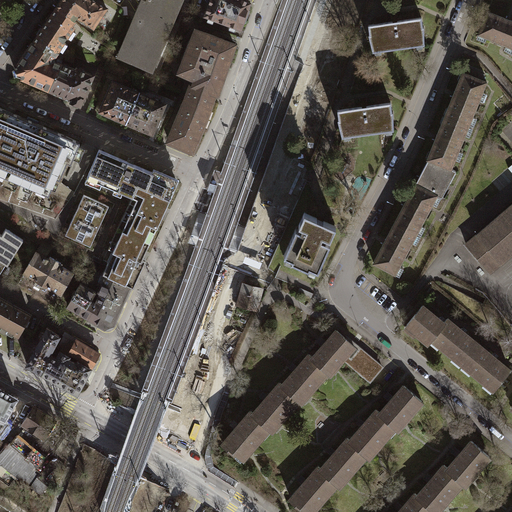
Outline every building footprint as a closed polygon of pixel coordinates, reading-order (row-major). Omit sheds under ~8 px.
[(94,0),(61,0),(56,7),(75,20),(78,16),(94,27),(107,8),(94,0)] [(140,0),(117,55),(150,70),(179,0),(145,0),(145,2),(140,0)] [(244,0),(209,0),(204,14),(241,28),(251,3),(244,0)] [(56,7),(33,42),(43,49),(46,44),(57,51),(74,26),(72,25),(75,20),(56,7)] [(511,21),(487,11),(478,34),(511,47),(511,21)] [(367,25),(371,52),(423,45),(419,17),(367,25)] [(234,43),(195,29),(186,53),(225,68),(234,43)] [(54,56),(57,51),(46,44),(43,49),(33,42),(15,68),(16,75),(50,90),(61,64),(55,61),(54,56)] [(194,77),(186,99),(209,108),(216,90),(217,90),(225,68),(186,53),(179,71),(194,77)] [(61,64),(50,90),(80,103),(93,75),(77,69),(76,70),(61,64)] [(469,125),(487,81),(463,72),(445,115),(469,125)] [(100,108),(128,120),(140,90),(112,79),(100,108)] [(168,102),(140,90),(128,120),(156,131),(168,102)] [(205,118),(209,108),(186,99),(169,140),(195,150),(199,141),(196,140),(205,118)] [(337,110),(341,137),(393,130),(389,102),(337,110)] [(79,142),(0,109),(0,171),(48,192),(54,176),(59,178),(67,159),(71,161),(79,142)] [(451,169),(469,125),(445,115),(427,159),(428,159),(451,169)] [(138,185),(169,199),(178,179),(166,173),(153,168),(152,172),(123,160),(99,149),(87,176),(133,196),(138,185)] [(451,169),(428,159),(416,183),(438,194),(440,195),(453,170),(451,169)] [(417,233),(438,194),(416,183),(395,222),(417,233)] [(118,227),(150,241),(169,199),(138,185),(133,196),(118,227)] [(81,195),(73,215),(100,226),(108,206),(81,195)] [(511,202),(464,243),(489,272),(511,252),(511,202)] [(282,255),(316,270),(335,226),(301,211),(282,255)] [(91,246),(100,226),(73,215),(65,236),(91,246)] [(395,273),(417,233),(395,222),(373,262),(395,273)] [(150,241),(118,227),(108,248),(113,250),(103,272),(107,274),(131,284),(133,286),(146,259),(142,257),(150,241)] [(2,233),(0,232),(0,257),(8,263),(23,239),(6,228),(2,233)] [(43,241),(36,251),(46,257),(53,247),(43,241)] [(36,251),(25,271),(61,292),(73,273),(46,257),(36,251)] [(61,292),(25,271),(17,283),(54,304),(61,292)] [(101,292),(95,302),(96,303),(88,316),(105,326),(114,322),(131,284),(107,274),(98,291),(101,292)] [(68,304),(88,316),(96,303),(95,302),(90,299),(95,291),(81,283),(68,304)] [(242,285),(237,303),(253,308),(259,289),(242,285)] [(0,295),(0,325),(10,331),(16,334),(28,313),(2,297),(0,295)] [(423,304),(406,324),(428,342),(431,339),(445,322),(423,304)] [(431,339),(462,364),(478,344),(448,319),(445,322),(431,339)] [(27,363),(43,371),(51,355),(49,354),(60,335),(46,327),(27,363)] [(346,359),(358,346),(337,327),(312,355),(330,372),(333,374),(346,359)] [(61,348),(60,351),(90,367),(97,354),(63,336),(57,346),(61,348)] [(462,364),(493,390),(510,369),(478,344),(462,364)] [(358,346),(346,359),(372,379),(383,367),(358,346)] [(56,358),(51,355),(43,371),(77,390),(90,367),(60,351),(56,358)] [(302,402),(330,372),(312,355),(309,352),(281,383),(301,401),(302,402)] [(273,431),(301,401),(281,383),(279,381),(251,411),(271,429),(273,431)] [(402,428),(427,401),(407,382),(381,409),(400,426),(402,428)] [(0,423),(1,425),(18,398),(0,387),(0,423)] [(32,405),(20,423),(42,438),(54,420),(32,405)] [(372,457),(400,426),(381,409),(379,407),(351,437),(370,455),(372,457)] [(244,458),(271,429),(251,411),(249,409),(222,438),(244,458)] [(19,432),(0,454),(0,464),(40,496),(66,462),(57,455),(53,459),(19,432)] [(343,485),(370,455),(351,437),(348,435),(321,465),(341,483),(343,485)] [(466,487),(491,459),(471,441),(446,468),(464,485),(466,487)] [(94,448),(82,442),(79,448),(90,454),(94,448)] [(313,511),(314,511),(341,483),(321,465),(319,463),(292,492),(313,511)] [(439,511),(464,485),(446,468),(443,466),(415,496),(432,511),(439,511)] [(432,511),(415,496),(413,494),(395,511),(432,511)] [(168,511),(176,511),(180,501),(174,499),(168,511)]
